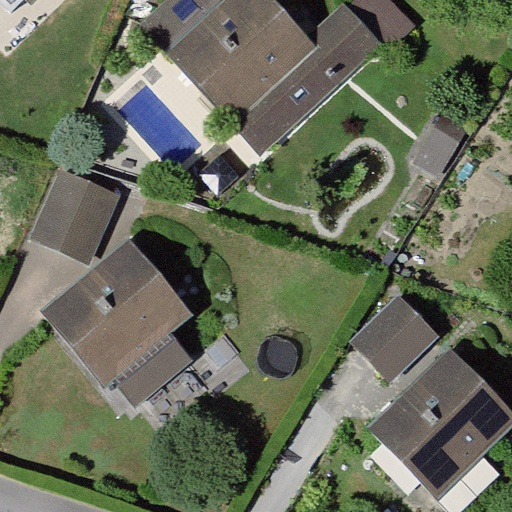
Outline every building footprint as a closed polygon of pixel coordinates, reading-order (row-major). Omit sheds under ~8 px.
[(2,0),(23,22),(46,0),(2,0)] [(196,0),(179,0),(135,40),(226,142),(230,138),(256,168),(358,77),(332,48),(308,69),(246,0),(210,0),(202,7),(196,0)] [(110,210),(51,190),(29,254),(88,274),(110,210)] [(107,395),(128,419),(180,374),(160,350),(182,332),(117,256),(34,327),(99,402),(107,395)] [(360,439),(430,509),(510,431),(441,361),(433,370),(408,345),(370,382),(393,406),(360,439)]
